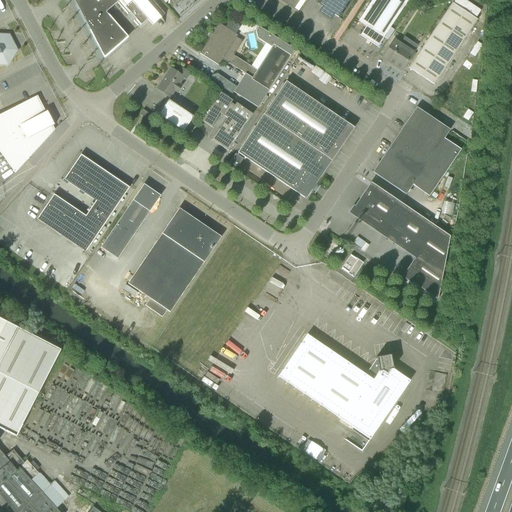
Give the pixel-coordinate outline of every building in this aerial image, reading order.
[(67,0),(107,50),(121,39),(89,0),(67,0)] [(106,12),(117,3),(138,27),(156,12),(150,6),(156,1),(155,0),(89,0),(121,39),(107,50),(85,23),(104,58),(127,37),(106,12)] [(339,16),(349,0),(320,0),(318,3),(339,16)] [(377,47),(384,38),(408,0),(371,0),(358,21),(366,26),(360,35),(377,47)] [(434,85),(477,20),(476,19),(482,10),(466,0),(454,0),(452,4),(452,3),(408,68),(434,85)] [(222,60),(229,64),(234,56),(244,42),(236,37),(237,35),(235,33),(238,28),(238,25),(231,20),(228,21),(224,27),(219,23),(200,53),(218,65),(222,60)] [(256,35),(258,42),(262,45),(272,51),(257,74),(250,69),(233,97),(259,113),(295,54),(260,31),(256,35)] [(0,65),(8,65),(17,50),(9,35),(0,34),(0,65)] [(401,70),(413,52),(394,39),(382,58),(401,70)] [(190,73),(181,67),(177,73),(170,68),(165,76),(166,76),(162,82),(162,81),(156,89),(170,98),(174,91),(177,92),(181,86),(179,84),(183,78),(186,79),(190,73)] [(306,199),(354,128),(286,81),(237,153),(306,199)] [(234,106),(230,103),(232,101),(220,93),(201,121),(213,129),(221,113),(226,117),(234,106)] [(0,143),(45,112),(37,96),(0,115),(0,143)] [(180,131),(190,116),(164,99),(154,114),(180,131)] [(230,148),(252,114),(236,103),(234,106),(226,117),(213,136),(230,148)] [(456,158),(461,151),(443,139),(450,130),(415,107),(414,107),(415,108),(405,124),(456,158)] [(146,119),(149,114),(143,110),(140,115),(146,119)] [(0,152),(15,173),(54,130),(52,126),(55,124),(48,111),(45,112),(0,143),(0,152)] [(445,174),(456,158),(405,124),(394,140),(445,174)] [(434,190),(445,174),(394,140),(383,156),(434,190)] [(85,252),(129,188),(81,155),(64,179),(95,201),(85,216),(54,194),(37,219),(85,252)] [(434,190),(383,156),(372,172),(406,195),(412,185),(430,197),(434,190)] [(243,163),(235,157),(235,158),(230,166),(237,171),(243,163)] [(374,229),(384,228),(401,203),(371,182),(354,207),(356,217),(374,229)] [(139,227),(160,196),(143,184),(122,216),(139,227)] [(404,250),(414,248),(431,223),(401,203),(384,228),(386,237),(404,250)] [(195,275),(221,237),(179,208),(153,246),(195,275)] [(117,259),(139,227),(122,216),(100,248),(117,259)] [(437,300),(455,239),(431,223),(414,248),(416,258),(403,277),(437,300)] [(170,312),(195,275),(153,246),(128,284),(150,299),(145,306),(162,317),(167,310),(170,312)] [(352,252),(352,250),(340,265),(356,273),(365,258),(352,252)] [(0,426),(20,437),(64,352),(0,318),(0,426)] [(369,377),(307,335),(278,377),(338,418),(370,439),(410,381),(393,369),(390,355),(376,357),(377,364),(369,377)] [(0,511),(0,495),(13,511),(65,511),(66,511),(60,504),(69,497),(44,469),(39,473),(27,460),(24,462),(13,449),(5,456),(0,450),(0,511)] [(92,507),(81,499),(84,494),(80,490),(65,509),(68,511),(100,511),(93,507),(92,507)]
